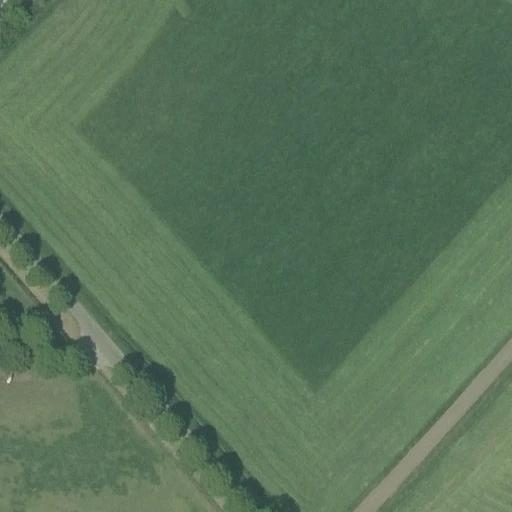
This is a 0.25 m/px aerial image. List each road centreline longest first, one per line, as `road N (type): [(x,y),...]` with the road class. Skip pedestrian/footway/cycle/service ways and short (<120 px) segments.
road 1 (unclassified): [(229,511),(0,245)]
road 2 (track): [(366,511),(511,350)]
